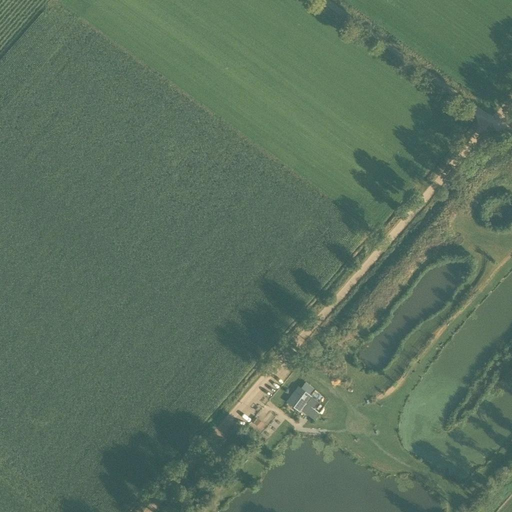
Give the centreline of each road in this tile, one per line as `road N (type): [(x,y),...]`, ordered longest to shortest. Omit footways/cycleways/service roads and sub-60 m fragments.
road 1 (track): [(511,103),(149,511)]
road 2 (unclassified): [(511,135),(324,0)]
